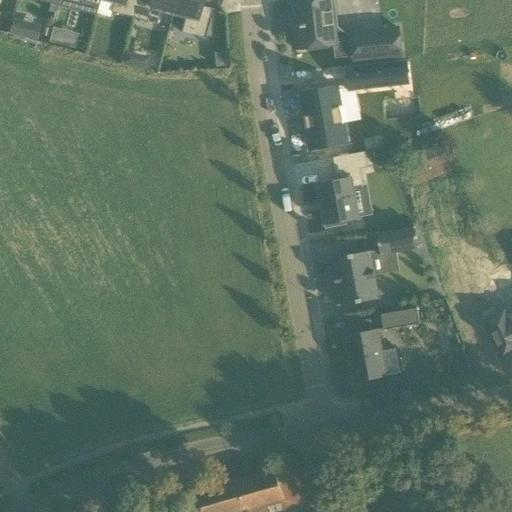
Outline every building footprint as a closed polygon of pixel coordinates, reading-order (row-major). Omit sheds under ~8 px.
[(103,0),(113,3),(110,12),(132,18),(137,0),(103,0)] [(137,0),(132,18),(156,24),(160,10),(172,14),(175,0),(137,0)] [(185,17),(181,32),(204,39),(212,9),(199,6),(200,0),(175,0),(172,14),(185,17)] [(295,50),(336,45),(331,0),(294,0),(297,25),(292,25),(295,50)] [(9,33),(24,37),(27,23),(13,19),(9,33)] [(48,42),(63,46),(66,31),(52,27),(48,42)] [(402,57),(399,29),(351,34),(354,62),(402,57)] [(122,63),(134,67),(138,55),(126,51),(122,63)] [(215,51),(215,64),(226,64),(226,51),(215,51)] [(344,70),(345,90),(405,85),(404,65),(344,70)] [(334,86),(296,92),(306,148),(343,141),(334,86)] [(443,154),(437,139),(422,145),(428,160),(443,154)] [(318,184),(326,228),(346,225),(346,221),(359,218),(353,188),(363,186),(363,185),(360,169),(368,168),(365,152),(333,158),(336,174),(340,173),(341,180),(318,184)] [(415,227),(377,234),(381,255),(419,248),(415,227)] [(339,304),(339,306),(380,298),(379,297),(371,252),(371,251),(331,258),(331,259),(339,304)] [(420,324),(417,308),(381,315),(384,330),(420,324)] [(498,315),(476,325),(493,364),(511,356),(511,348),(511,313),(499,319),(498,315)] [(378,330),(345,336),(354,383),(387,377),(400,374),(396,351),(382,353),(378,330)] [(287,511),(312,505),(298,464),(197,492),(202,511),(243,511),(246,511),(268,506),(269,511),(287,511)]
